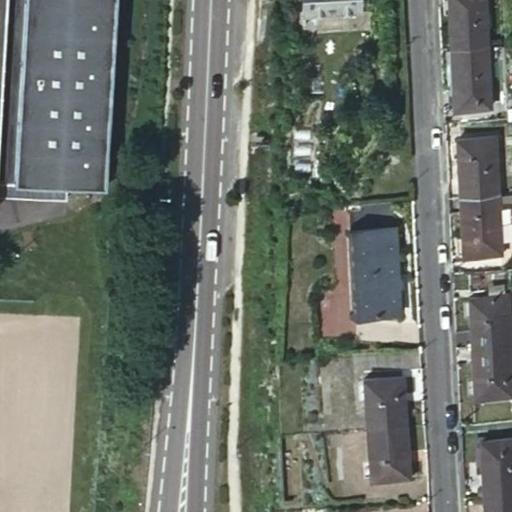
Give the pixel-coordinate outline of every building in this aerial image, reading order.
[(0,173),(0,188),(64,193),(64,179),(104,182),(115,0),(12,0),(1,174),(0,173)] [(308,0),(309,12),(355,13),(354,0),(308,0)] [(492,0),(454,0),(457,47),(494,45),(492,0)] [(494,45),(457,47),(459,107),(496,106),(494,45)] [(502,137),(461,139),(464,196),(505,195),(502,137)] [(505,195),(464,196),(467,254),(507,254),(505,195)] [(357,245),(361,310),(404,309),(401,242),(357,245)] [(511,296),(474,298),(476,347),(511,345),(511,296)] [(511,345),(476,347),(478,396),(511,395),(511,345)] [(408,374),(368,376),(371,425),(411,423),(408,374)] [(411,423),(371,425),(374,477),(413,474),(411,423)] [(511,440),(486,441),(489,496),(511,495),(511,440)] [(511,511),(511,495),(489,496),(489,511),(511,511)]
